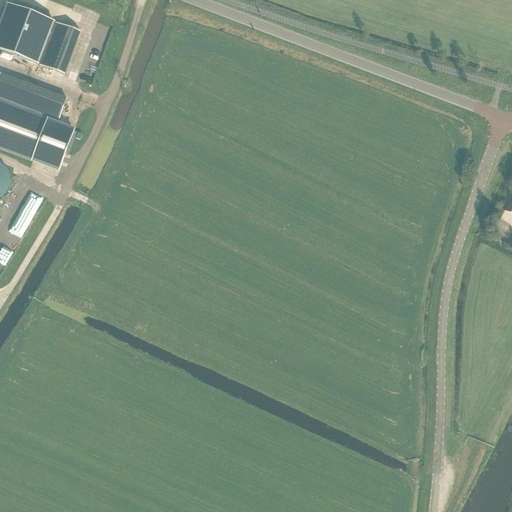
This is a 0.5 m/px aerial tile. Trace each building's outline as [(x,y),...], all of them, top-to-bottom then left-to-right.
[(56,23),(6,5),(0,22),(0,50),(40,66),(56,23)] [(65,75),(80,33),(56,23),(40,66),(65,75)] [(0,75),(0,99),(59,122),(67,100),(0,74),(0,75)] [(0,148),(60,171),(75,131),(0,102),(0,148)] [(0,198),(1,198),(3,196),(4,194),(6,192),(7,190),(8,187),(8,185),(9,182),(8,180),(8,177),(7,175),(6,172),(5,170),(3,168),(1,166),(0,165),(0,198)]
